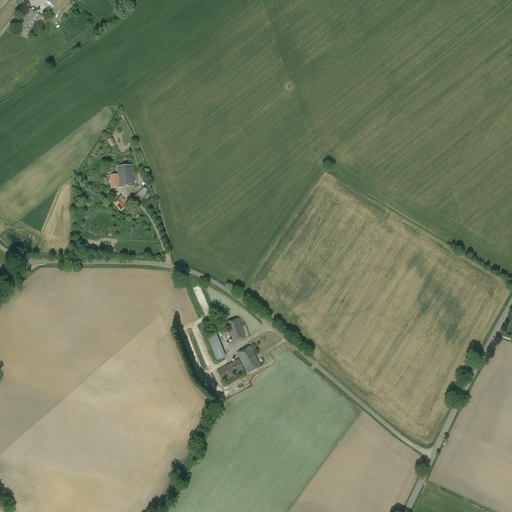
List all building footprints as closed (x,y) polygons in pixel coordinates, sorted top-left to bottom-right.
[(29,8),(17,25),(30,35),(42,17),(29,8)] [(115,144),(112,138),(107,141),(111,147),(115,144)] [(117,167),(118,174),(110,175),(111,188),(134,187),(133,173),(132,166),(117,167)] [(144,187),(133,197),(138,203),(149,193),(144,187)] [(126,202),(122,197),(114,204),(121,211),(127,206),(124,203),(126,202)] [(226,322),(232,342),(245,338),(239,318),(226,322)] [(216,334),(207,337),(217,361),(226,357),(216,334)] [(261,367),(250,346),(236,354),(248,375),(261,367)] [(244,370),(238,359),(217,371),(223,382),(244,370)]
